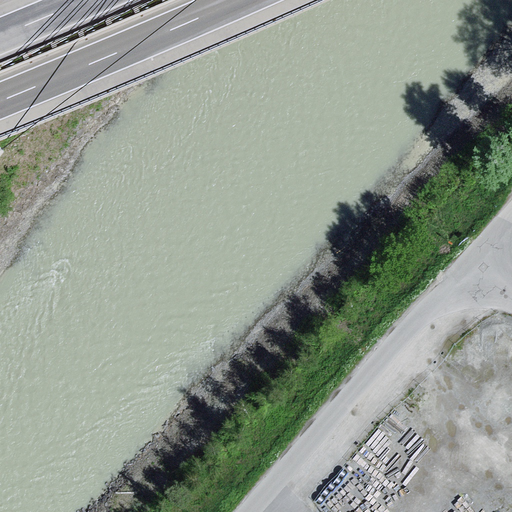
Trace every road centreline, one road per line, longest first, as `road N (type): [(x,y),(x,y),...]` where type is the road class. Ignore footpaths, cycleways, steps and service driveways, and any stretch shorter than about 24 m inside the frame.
road 1 (unclassified): [(476,262),(414,310),(249,511)]
road 2 (motorway): [(0,101),(240,0)]
